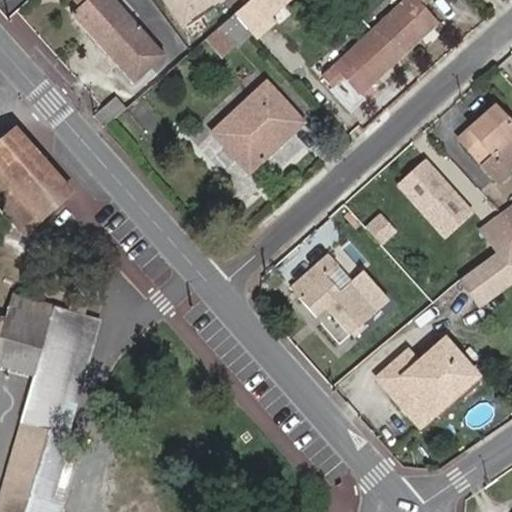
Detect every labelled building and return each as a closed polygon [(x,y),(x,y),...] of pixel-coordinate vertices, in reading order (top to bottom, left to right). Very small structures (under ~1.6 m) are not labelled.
[(77,0),(83,6),(74,13),(134,81),(164,55),(114,0),(77,0)] [(114,0),(164,55),(170,50),(125,0),(114,0)] [(164,0),(183,27),(208,10),(205,6),(213,0),(164,0)] [(275,23),(269,15),(287,0),(250,0),(236,13),(251,30),(258,38),(275,23)] [(436,23),(415,0),(405,0),(373,30),(398,58),(436,23)] [(237,42),(251,30),(236,13),(222,25),(237,42)] [(359,94),(398,58),(373,30),(330,70),(340,81),(331,89),(350,113),(365,100),(359,94)] [(212,132),(248,173),(303,122),(266,82),(212,132)] [(104,128),(126,109),(116,96),(93,115),(104,128)] [(506,167),(511,161),(511,127),(495,107),(477,124),(483,132),(467,146),(482,164),(495,154),(506,167)] [(460,139),(467,146),(483,132),(477,124),(460,139)] [(0,143),(0,204),(24,233),(68,194),(14,131),(0,143)] [(482,164),(494,178),(506,167),(495,154),(482,164)] [(425,160),(395,186),(444,241),(474,214),(425,160)] [(511,205),(503,211),(511,222),(511,205)] [(511,222),(503,211),(478,229),(495,252),(509,242),(511,239),(511,222)] [(495,252),(457,279),(478,308),(511,284),(511,245),(509,242),(495,252)] [(349,333),(386,300),(362,273),(350,282),(326,256),(292,286),(318,315),(326,307),(349,333)] [(90,300),(73,295),(68,311),(85,316),(90,300)] [(54,307),(11,296),(4,319),(47,332),(54,307)] [(54,429),(85,316),(68,311),(54,307),(47,332),(34,378),(27,405),(22,420),(30,423),(25,440),(43,449),(64,455),(71,434),(69,434),(54,429)] [(69,434),(101,321),(85,316),(54,429),(69,434)] [(4,319),(0,332),(0,367),(34,378),(47,332),(4,319)] [(378,378),(421,426),(476,377),(444,340),(418,363),(407,351),(378,378)] [(22,420),(18,436),(25,440),(30,423),(22,420)] [(13,455),(0,499),(0,508),(5,510),(25,440),(18,436),(13,455)] [(5,510),(10,511),(25,511),(43,449),(25,440),(5,510)]
